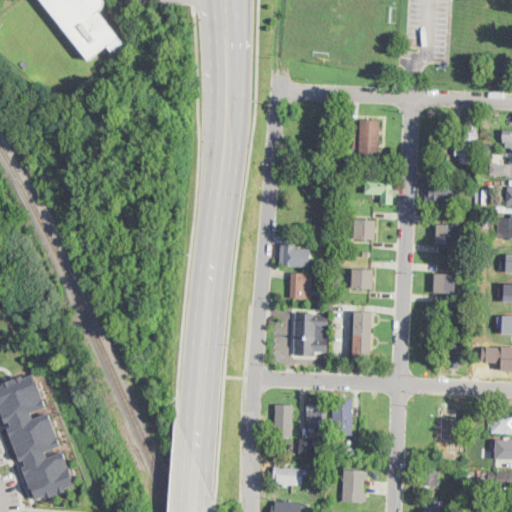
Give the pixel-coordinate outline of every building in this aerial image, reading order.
[(105,0),(106,4),(104,7),(100,12),(124,43),(113,52),(108,45),(90,60),(70,34),(67,34),(66,34),(62,30),(60,27),(59,21),(42,0),(105,0)] [(380,147),(380,157),(361,156),(361,120),(380,120),(380,147)] [(477,129),(477,133),(479,133),(477,164),(460,163),(461,156),(456,156),(456,149),(461,149),(462,132),(463,132),(464,129),(477,129)] [(456,164),(455,172),(447,171),(448,163),(456,164)] [(458,183),(457,204),(430,203),(430,201),(426,201),(427,194),(427,183),(430,183),(430,177),(447,177),(446,183),(458,183)] [(398,188),(398,197),(394,196),(394,204),(382,203),(382,194),(366,193),(367,179),(394,180),(394,188),(398,188)] [(492,219),(492,228),(483,227),(484,218),(492,219)] [(511,237),(498,237),(499,218),(511,218),(511,237)] [(377,220),(376,239),(354,238),(355,219),(377,220)] [(460,225),(459,244),(437,243),(438,224),(460,225)] [(296,243),(296,249),(311,250),(311,267),(283,266),(284,263),(281,263),(282,245),(285,245),(285,243),(296,243)] [(375,270),(374,289),(353,288),(354,269),(375,270)] [(313,294),(312,299),(292,298),(293,281),(293,273),(313,274),(313,294)] [(457,274),(456,294),(435,293),(435,274),(457,274)] [(372,350),(372,358),(354,357),(356,311),(374,312),(372,350)] [(296,313),(295,356),(316,357),(316,352),(328,352),(330,315),(296,313)] [(468,338),(466,365),(460,364),(459,367),(451,367),(452,363),(446,363),(448,336),(468,338)] [(511,345),(511,369),(502,369),(502,361),(482,360),(483,345),(503,346),(503,345),(511,345)] [(35,372),(48,405),(32,412),(34,417),(49,411),(62,444),(46,450),(48,456),(63,450),(76,483),(66,487),(67,490),(47,497),(46,495),(35,499),(23,466),(27,464),(24,459),(21,460),(8,427),(12,426),(10,420),(6,422),(0,406),(0,385),(4,384),(3,382),(23,374),(24,376),(35,372)] [(330,409),(330,411),(328,411),(328,428),(309,428),(310,397),(329,397),(329,401),(331,401),(330,409)] [(355,398),(353,435),(334,434),(335,397),(355,398)] [(294,436),(294,403),(276,403),(275,435),(294,436)] [(511,433),(492,433),(492,426),(489,426),(489,415),(492,415),(493,412),(511,412),(511,433)] [(319,439),(317,455),(300,454),(302,440),(305,440),(305,438),(319,439)] [(496,458),(511,458),(511,438),(497,438),(496,458)] [(308,468),(308,474),(305,474),(304,488),(300,488),(300,485),(289,484),(288,487),(283,486),(283,484),(277,483),(277,478),(274,478),(275,466),(308,468)] [(440,469),(440,486),(422,485),(422,467),(440,467),(440,469)] [(370,470),(369,481),(366,481),(366,491),(368,491),(368,502),(344,501),(345,470),(370,470)] [(511,471),(511,486),(498,486),(498,484),(489,483),(490,472),(497,472),(498,471),(511,471)] [(289,499),(288,502),(308,503),(307,509),(303,509),(303,511),(272,511),(272,506),(276,506),(276,501),(283,501),(283,498),(289,499)] [(425,511),(426,500),(445,501),(445,511),(425,511)] [(511,501),(511,511),(489,511),(489,506),(494,507),(494,504),(502,504),(502,501),(511,501)]
